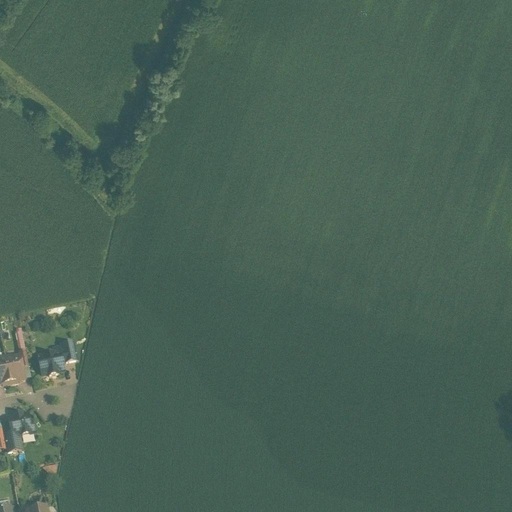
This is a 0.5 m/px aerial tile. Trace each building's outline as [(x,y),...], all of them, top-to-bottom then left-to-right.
[(74,345),(63,347),(64,354),(66,364),(66,365),(77,362),(74,345)] [(29,368),(26,353),(20,354),(21,358),(21,357),(24,369),(29,368)] [(64,354),(39,359),(43,377),(49,376),(50,378),(59,376),(59,374),(65,373),(63,364),(66,364),(64,354)] [(21,358),(14,359),(12,357),(6,359),(12,386),(18,385),(20,382),(26,381),(24,369),(21,357),(21,358)] [(0,386),(3,386),(5,387),(12,386),(6,359),(1,360),(0,360),(0,386)] [(29,416),(23,417),(22,415),(15,417),(16,419),(9,420),(13,436),(14,445),(21,444),(19,437),(35,434),(33,423),(31,424),(29,416)] [(13,436),(4,437),(7,449),(8,455),(22,452),(21,444),(14,445),(13,436)]
